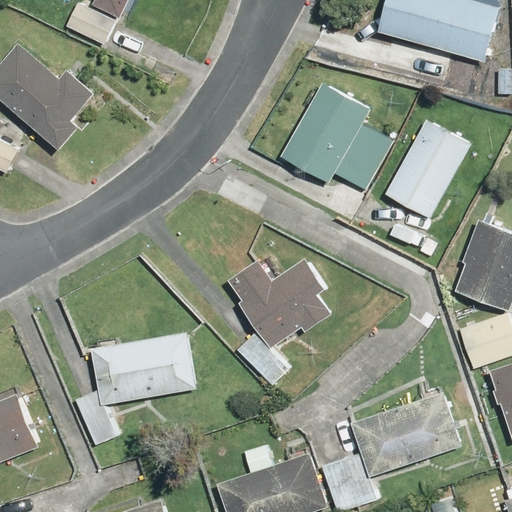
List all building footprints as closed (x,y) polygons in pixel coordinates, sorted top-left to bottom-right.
[(131,0),(96,0),(94,4),(123,17),(131,0)] [(495,0),(390,0),(383,25),(491,56),(506,3),(495,0)] [(107,44),(118,21),(79,3),(68,27),(107,44)] [(22,43),(0,67),(0,95),(62,150),(82,128),(74,120),(97,93),(69,68),(62,77),(22,43)] [(511,67),(499,66),(498,94),(511,94),(511,67)] [(375,108),(325,80),(284,153),(334,181),(339,172),(369,189),(396,141),(366,124),(375,108)] [(434,217),(474,142),(428,118),(388,193),(434,217)] [(18,150),(0,140),(0,170),(6,173),(18,150)] [(511,309),(511,227),(481,216),(465,260),(469,261),(458,290),(511,310),(511,309)] [(261,257),(228,279),(273,346),(303,325),(307,330),(335,312),(321,292),(330,286),(309,255),(275,278),(261,257)] [(94,345),(103,402),(199,387),(190,330),(94,345)] [(271,346),(260,331),(238,346),(270,389),(291,373),(271,346)] [(511,361),(492,368),(511,429),(511,361)] [(445,389),(354,420),(372,474),(463,443),(445,389)] [(0,398),(0,460),(41,445),(20,391),(0,398)] [(312,448),(219,479),(230,511),(313,511),(332,506),(312,448)] [(340,511),(341,511),(378,499),(370,475),(362,451),(324,464),(340,511)] [(171,511),(167,496),(117,511),(171,511)]
